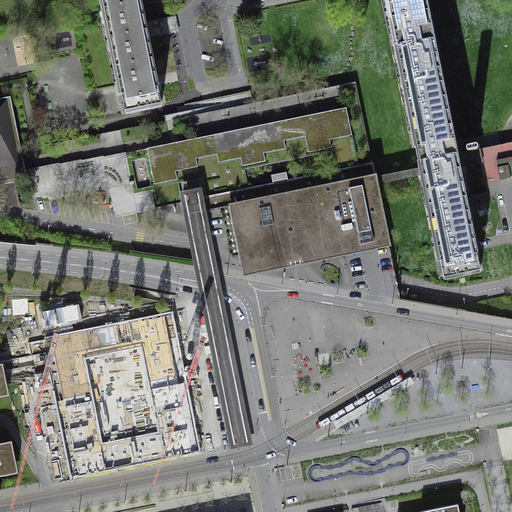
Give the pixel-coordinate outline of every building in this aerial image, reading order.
[(102,0),(110,39),(116,67),(125,111),(161,104),(152,59),(146,31),(140,0),(102,0)] [(425,0),(385,0),(389,21),(395,49),(401,77),(407,105),(412,133),(415,148),(418,147),(419,152),(422,168),(423,172),(423,175),(424,178),(429,203),(435,231),(444,276),(480,268),(477,251),(471,224),(465,196),(459,162),(455,145),(454,141),(451,125),(445,97),(440,69),(434,41),(428,13),(425,0)] [(100,103),(118,99),(115,85),(97,89),(100,103)] [(235,95),(177,107),(179,118),(237,106),(235,95)] [(9,96),(0,98),(0,183),(1,184),(9,182),(15,181),(27,178),(9,96)] [(203,199),(248,190),(243,166),(265,161),(309,152),(331,148),(336,172),(358,167),(346,108),(173,143),(145,149),(153,184),(175,179),(174,171),(179,170),(197,167),(201,187),(203,199)] [(510,176),(511,176),(511,156),(497,160),(498,167),(497,167),(500,180),(511,178),(510,176)] [(374,173),(373,164),(358,167),(336,172),(248,190),(203,199),(206,213),(208,221),(186,226),(187,233),(245,242),(250,266),(285,259),(309,254),(327,257),(357,251),(359,260),(376,256),(374,241),(388,238),(377,184),(376,180),(375,177),(375,175),(374,173)] [(423,172),(422,168),(375,177),(376,180),(377,184),(423,175),(423,172)] [(9,182),(1,184),(5,206),(21,208),(15,181),(9,182)] [(187,233),(232,449),(254,445),(208,221),(206,213),(203,199),(201,187),(183,191),(178,192),(186,226),(187,233)] [(51,338),(79,475),(192,452),(165,315),(51,338)] [(0,396),(9,395),(3,363),(0,363),(0,396)] [(414,384),(410,377),(333,423),(337,430),(414,384)] [(0,442),(0,490),(1,491),(0,487),(0,475),(18,472),(12,440),(0,442)]
